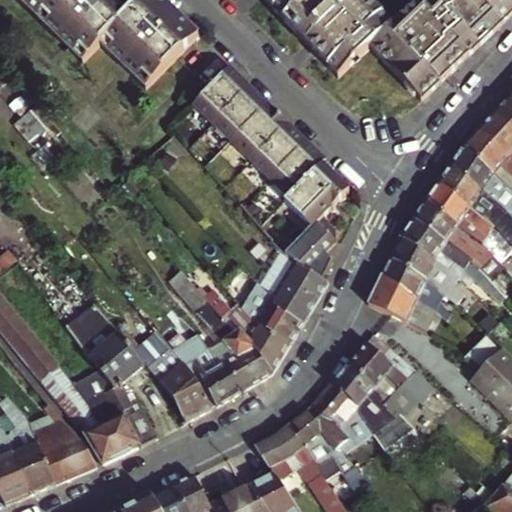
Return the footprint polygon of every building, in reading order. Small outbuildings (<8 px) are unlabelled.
[(122,0),(17,0),(79,64),(98,46),(143,92),(196,41),(154,0),(145,0),(133,11),(122,0)] [(263,0),(313,52),(335,31),(360,7),(365,0),(263,0)] [(466,60),(430,25),(422,18),(413,7),(393,26),(368,0),(365,0),(360,7),(441,85),(457,70),(466,60)] [(430,25),(466,60),(490,37),(450,0),(420,0),(413,7),(422,18),(430,25)] [(511,16),(511,11),(497,0),(450,0),(490,37),(505,23),(511,16)] [(511,0),(497,0),(511,11),(511,0)] [(363,57),(371,49),(422,102),(441,85),(360,7),(335,31),(363,57)] [(339,80),(363,57),(335,31),(313,52),(339,80)] [(324,257),(334,246),(334,232),(322,220),(344,197),(319,171),(322,168),(228,73),(190,110),(284,205),(280,209),(306,236),(287,255),(297,265),(324,282),(329,263),(324,257)] [(511,98),(505,105),(497,113),(511,127),(511,98)] [(511,127),(497,113),(481,131),(511,159),(511,127)] [(511,159),(481,131),(465,148),(511,190),(511,159)] [(506,213),(511,204),(511,190),(465,148),(453,166),(479,188),(506,213)] [(440,184),(495,229),(506,213),(479,188),(453,166),(440,184)] [(428,201),(483,245),(495,229),(440,184),(428,201)] [(428,201),(415,220),(472,262),(483,245),(428,201)] [(511,238),(511,218),(511,217),(502,229),(511,238)] [(403,237),(402,238),(460,279),(472,262),(415,220),(403,237)] [(505,261),(511,254),(511,247),(499,234),(490,247),(505,261)] [(402,238),(393,257),(449,296),(460,279),(402,238)] [(293,271),(276,299),(292,309),(284,321),(301,332),(329,285),(324,282),(297,265),(287,255),(275,242),(264,252),(280,269),(287,264),(293,271)] [(393,257),(384,275),(438,313),(449,296),(393,257)] [(222,259),(214,266),(234,289),(242,281),(222,259)] [(384,275),(370,305),(427,335),(438,313),(384,275)] [(260,325),(293,344),(301,332),(284,321),(292,309),(276,299),(268,290),(253,316),(260,325)] [(109,397),(118,408),(101,416),(62,369),(63,367),(0,291),(0,332),(66,411),(86,436),(105,466),(142,449),(127,422),(145,409),(140,400),(135,403),(122,387),(118,390),(102,371),(94,377),(107,399),(109,397)] [(227,365),(244,393),(274,376),(249,342),(242,333),(236,336),(198,291),(186,301),(237,359),(227,365)] [(238,298),(243,305),(251,299),(245,292),(238,298)] [(180,343),(167,326),(165,327),(150,308),(141,315),(157,333),(171,351),(180,343)] [(202,389),(171,351),(157,333),(141,315),(140,313),(128,324),(145,345),(143,346),(156,363),(149,369),(176,401),(188,425),(214,411),(202,389)] [(249,342),(274,376),(293,344),(260,325),(249,342)] [(118,390),(122,387),(147,366),(144,362),(122,335),(92,360),(95,362),(102,371),(118,390)] [(511,419),(511,358),(502,348),(500,350),(486,336),(473,348),(465,356),(464,357),(479,372),(471,379),(511,419)] [(350,366),(378,389),(387,400),(391,405),(394,402),(404,411),(429,383),(418,373),(411,381),(386,360),(370,346),(369,345),(350,366)] [(227,365),(219,370),(206,351),(197,357),(192,349),(186,353),(219,409),(244,393),(227,365)] [(418,373),(393,352),(386,360),(411,381),(418,373)] [(394,437),(368,400),(378,389),(350,366),(333,386),(360,409),(357,411),(382,445),(394,437)] [(382,445),(357,411),(360,409),(333,386),(314,408),(313,408),(335,432),(345,446),(351,441),(348,436),(354,430),(370,453),(382,445)] [(388,409),(391,405),(387,400),(380,407),(387,418),(391,415),(388,409)] [(99,470),(82,442),(52,405),(47,409),(58,426),(35,436),(36,436),(58,487),(99,470)] [(345,446),(335,432),(313,408),(294,424),(289,428),(332,492),(343,484),(326,458),(328,456),(323,447),(330,442),(337,452),(345,446)] [(161,439),(145,409),(127,422),(142,449),(161,439)] [(0,436),(31,425),(26,414),(0,424),(0,436)] [(292,476),(284,463),(292,459),(297,455),(306,468),(300,472),(328,511),(346,511),(332,492),(289,428),(278,437),(257,448),(270,470),(274,476),(280,484),(292,476)] [(8,448),(12,453),(31,497),(58,487),(36,436),(8,448)] [(31,497),(12,453),(8,448),(0,438),(0,495),(7,507),(31,497)] [(274,476),(252,488),(268,511),(299,511),(280,484),(274,476)] [(213,511),(212,509),(210,507),(196,478),(174,488),(186,511),(213,511)] [(511,511),(511,493),(504,487),(490,504),(483,511),(511,511)] [(161,495),(154,498),(161,511),(186,511),(174,488),(161,495)] [(268,511),(252,488),(212,509),(213,511),(268,511)] [(161,511),(154,498),(126,511),(161,511)]
